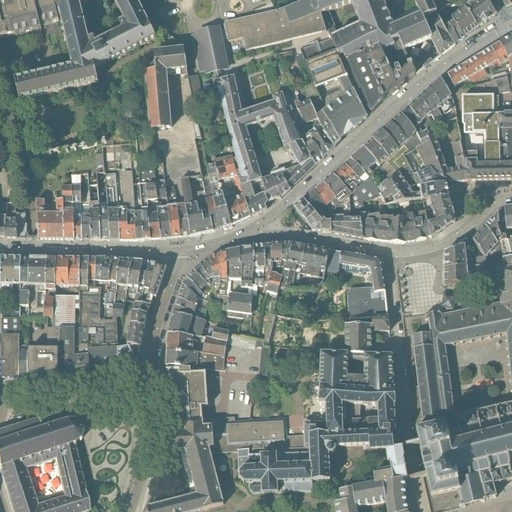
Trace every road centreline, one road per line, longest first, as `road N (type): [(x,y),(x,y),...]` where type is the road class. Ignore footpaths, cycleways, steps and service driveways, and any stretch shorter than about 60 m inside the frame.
road 1 (tertiary): [(511,22),(437,70),(251,232)]
road 2 (residential): [(387,252),(423,511)]
road 3 (tertiary): [(181,249),(0,247)]
road 4 (tertiary): [(149,395),(156,332),(181,249)]
road 5 (residential): [(149,395),(101,387),(0,389)]
road 6 (tertiary): [(387,252),(447,242),(511,199)]
road 7 (tertiary): [(251,232),(387,252)]
